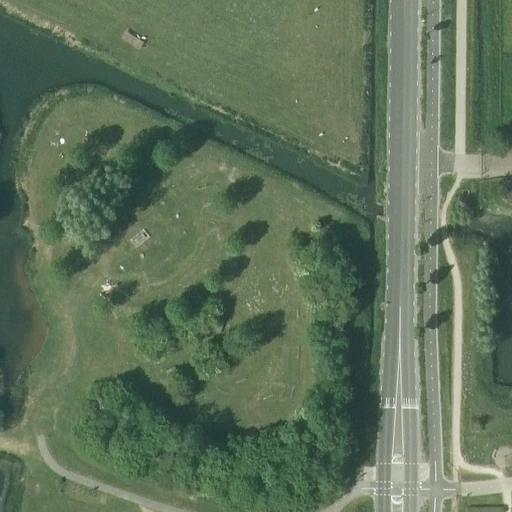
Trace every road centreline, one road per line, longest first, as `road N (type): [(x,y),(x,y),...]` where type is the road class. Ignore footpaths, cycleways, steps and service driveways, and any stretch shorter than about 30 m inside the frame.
road 1 (secondary): [(401,291),(405,0)]
road 2 (secondary): [(401,291),(384,511)]
road 3 (secondary): [(410,511),(401,291)]
